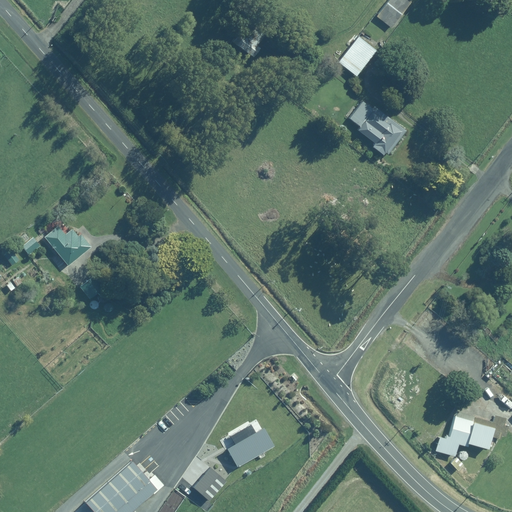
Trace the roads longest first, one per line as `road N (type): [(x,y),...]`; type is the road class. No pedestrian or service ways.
road 1 (unclassified): [(330,383),(0,3)]
road 2 (residential): [(330,383),(511,148)]
road 3 (unclassified): [(455,511),(330,383)]
